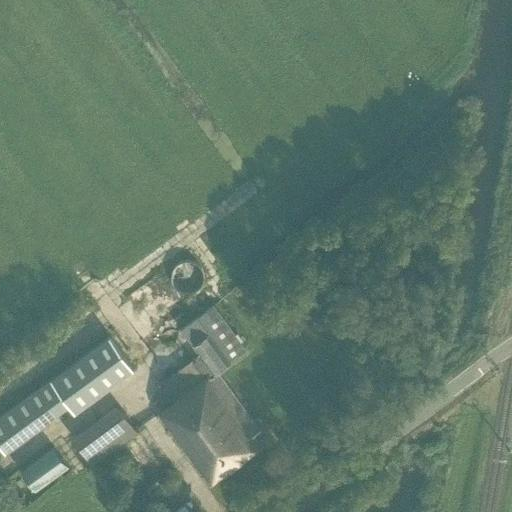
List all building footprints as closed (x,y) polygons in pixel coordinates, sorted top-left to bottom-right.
[(263,429),(219,371),(247,348),(214,303),(181,327),(198,353),(159,383),(172,401),(169,403),(172,406),(160,415),(211,482),(260,447),(252,436),(263,429)] [(71,405),(76,411),(135,368),(111,334),(51,376),(0,413),(0,442),(7,452),(71,405)] [(122,408),(76,441),(93,464),(138,431),(122,408)] [(70,467),(54,446),(20,469),(36,490),(70,467)] [(158,478),(148,486),(156,498),(167,490),(158,478)]
